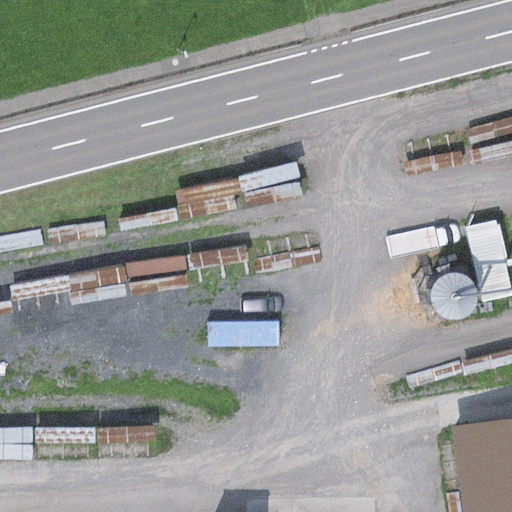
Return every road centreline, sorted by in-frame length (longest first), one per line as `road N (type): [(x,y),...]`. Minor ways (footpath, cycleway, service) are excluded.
road 1 (tertiary): [(511,34),(0,163)]
road 2 (unknown): [(376,511),(357,392),(341,77)]
